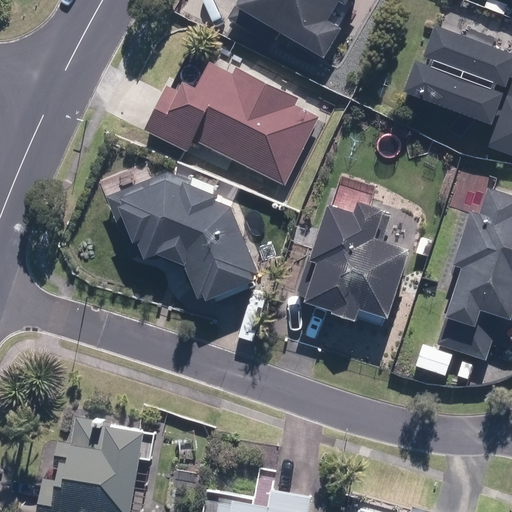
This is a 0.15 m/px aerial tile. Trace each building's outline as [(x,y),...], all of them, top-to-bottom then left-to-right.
[(234,0),(231,5),(319,57),(336,29),(323,21),(335,2),(341,5),(344,0),(234,0)] [(411,61),(399,91),(490,126),(483,144),(511,155),(511,97),(510,97),(511,91),(511,70),(508,69),(511,58),(488,48),(491,40),(466,31),(463,39),(429,26),(415,63),(411,61)] [(163,89),(143,130),(187,151),(192,141),(283,184),(316,116),(292,104),(293,101),(235,73),(233,76),(205,63),(193,89),(179,82),(173,94),(163,89)] [(130,259),(148,252),(181,265),(194,296),(199,294),(201,299),(249,278),(248,276),(255,274),(227,208),(208,200),(211,194),(183,183),(184,180),(164,173),(104,196),(130,259)] [(511,212),(511,196),(483,187),(475,215),(466,212),(447,275),(453,276),(441,316),(442,317),(434,343),(484,358),(496,316),(504,318),(511,292),(511,214),(511,212)] [(350,213),(323,204),(294,293),(302,296),(300,301),(352,317),(355,310),(381,318),(403,249),(380,242),(388,216),(353,204),(350,213)] [(92,511),(126,511),(140,432),(73,421),(70,442),(58,440),(52,479),(41,478),(34,511),(83,511),(84,511),(92,511)] [(227,505),(214,503),(212,511),(303,511),(306,494),(266,488),(264,506),(227,501),(227,505)]
